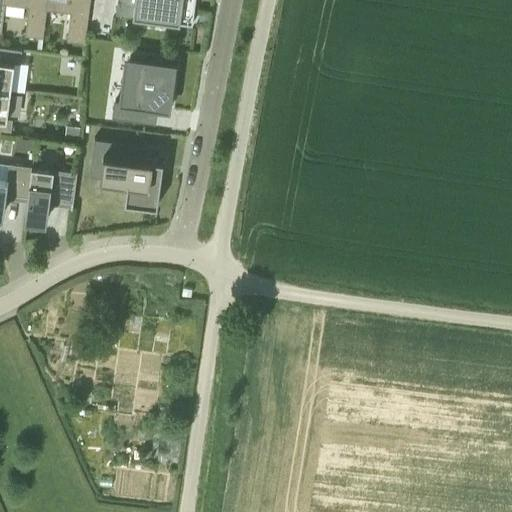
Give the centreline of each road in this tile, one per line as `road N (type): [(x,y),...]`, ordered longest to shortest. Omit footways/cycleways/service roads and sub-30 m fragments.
road 1 (unclassified): [(218,283),(511,322)]
road 2 (residential): [(268,0),(220,261)]
road 3 (residential): [(231,0),(180,255)]
road 4 (unclassified): [(185,511),(218,283)]
road 5 (residential): [(0,302),(89,257),(180,255)]
